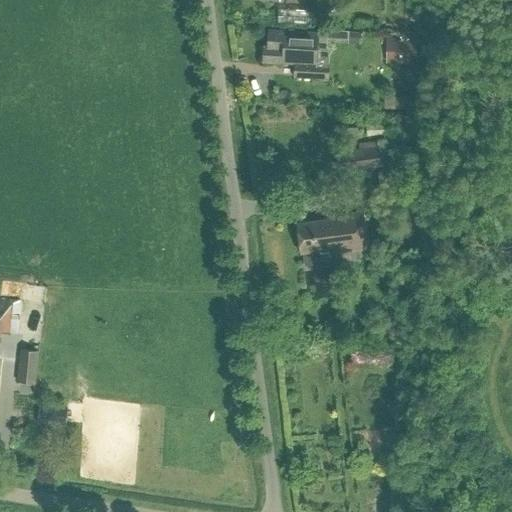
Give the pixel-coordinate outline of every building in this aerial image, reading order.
[(278,20),(315,22),(315,9),(278,7),(278,20)] [(319,64),(319,43),(348,44),(348,32),(318,31),(318,34),(272,32),(271,49),(263,48),(263,62),(299,64),(298,77),(330,78),(330,64),(319,64)] [(348,31),(348,40),(360,41),(360,32),(348,31)] [(417,63),(417,40),(387,40),(387,63),(417,63)] [(384,125),(367,126),(367,136),(384,135),(384,125)] [(341,173),(395,165),(391,139),(378,141),(379,146),(338,152),(341,173)] [(335,253),(371,248),(366,211),(329,217),(329,221),(300,225),(304,253),(307,252),(308,264),(322,262),(321,251),(334,249),(335,253)] [(3,333),(21,335),(25,300),(0,296),(0,344),(1,344),(3,333)] [(37,384),(40,351),(21,349),(18,382),(37,384)] [(68,427),(69,408),(40,406),(38,424),(68,427)]
